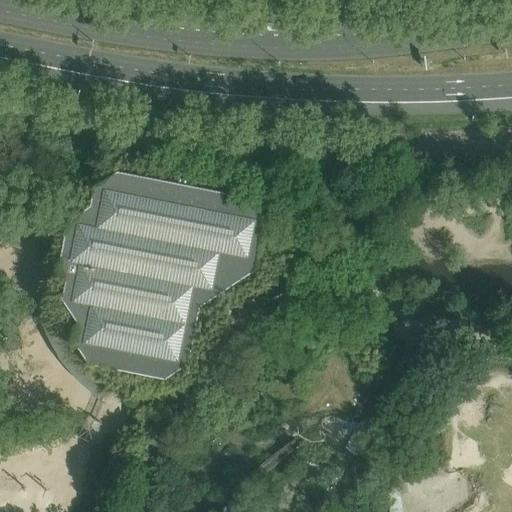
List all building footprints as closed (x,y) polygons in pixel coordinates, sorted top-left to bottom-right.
[(164,176),(119,169),(111,174),(102,179),(97,182),(97,185),(95,191),(94,196),(93,200),(71,215),(67,214),(57,259),(60,260),(60,263),(67,274),(65,282),(63,292),(77,315),(74,336),(90,360),(164,375),(187,360),(197,318),(200,317),(202,309),(216,312),(218,303),(214,294),(218,292),(223,289),(227,286),(257,267),(265,231),(268,220),(253,196),(164,176)] [(363,415),(379,384),(378,375),(360,366),(361,361),(354,355),(352,349),(343,348),(341,345),(334,342),(327,344),(321,342),(316,343),(312,346),(269,341),(260,346),(254,355),(254,363),(247,370),(245,374),(247,377),(250,377),(255,381),(255,384),(259,386),(269,402),(275,415),(277,433),(292,437),(297,438),(299,435),(301,438),(303,439),(309,442),(313,444),(319,442),(323,443),(326,439),(347,447),(368,418),(363,415)] [(411,377),(417,394),(431,389),(425,372),(411,377)] [(392,383),(377,412),(390,419),(394,421),(409,392),(392,383)] [(372,415),(368,418),(347,447),(358,457),(387,446),(372,415)] [(404,511),(403,492),(388,493),(390,511),(404,511)]
